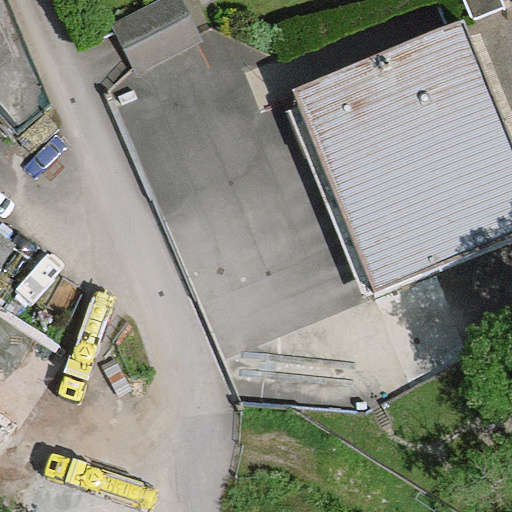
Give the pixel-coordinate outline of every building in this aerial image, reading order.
[(0,0),(0,110),(21,136),(55,106),(6,0),(0,0)] [(177,0),(175,0),(114,30),(125,52),(135,73),(197,43),(198,42),(196,37),(177,0)] [(506,11),(501,0),(464,0),(474,24),(506,11)] [(511,152),(465,35),(295,103),(299,113),(376,304),(511,249),(511,152)] [(0,270),(13,250),(0,240),(0,270)] [(1,303),(0,304),(0,385),(26,403),(65,345),(1,303)]
